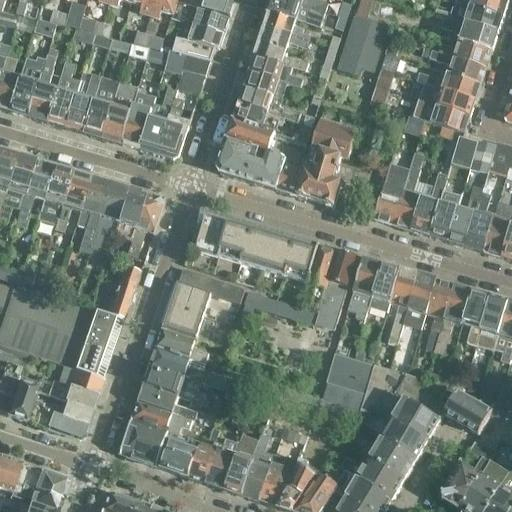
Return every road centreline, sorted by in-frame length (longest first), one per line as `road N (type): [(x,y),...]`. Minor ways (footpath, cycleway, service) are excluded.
road 1 (residential): [(511,283),(190,188)]
road 2 (residential): [(91,464),(190,188)]
road 3 (residential): [(190,188),(0,131)]
road 4 (residential): [(190,188),(250,0)]
road 5 (residential): [(211,511),(91,464)]
